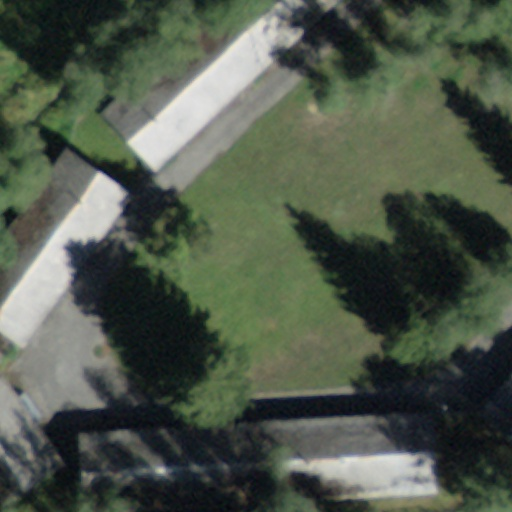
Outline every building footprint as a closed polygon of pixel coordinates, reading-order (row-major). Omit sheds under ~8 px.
[(227,0),(105,118),(158,173),(338,0),(227,0)] [(0,262),(0,331),(24,348),(126,198),(70,160),(0,262)] [(511,371),(492,393),(511,412),(511,371)] [(0,486),(13,504),(33,490),(64,468),(0,377),(0,486)] [(224,511),(334,504),(437,496),(430,407),(85,434),(90,511),(224,511)]
